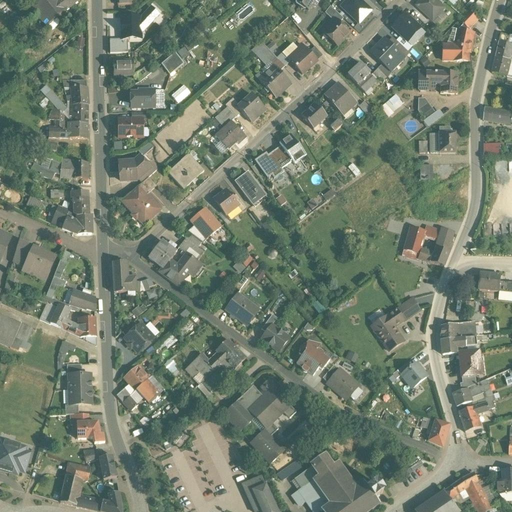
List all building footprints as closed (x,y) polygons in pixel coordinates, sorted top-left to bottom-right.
[(58,0),(57,0),(44,0),(36,7),(32,10),(46,28),(68,10),(60,0),(58,0)] [(80,0),(60,0),(68,10),(81,1),(80,0)] [(319,0),(294,0),(293,2),(308,12),(316,0),(319,2),(319,0)] [(358,0),(347,0),(340,8),(358,26),(371,12),(361,2),(358,0)] [(444,10),(432,0),(422,0),(416,7),(432,23),(444,10)] [(457,4),(453,0),(445,0),(445,1),(453,9),(457,4)] [(343,20),(330,8),(325,15),(333,23),(335,21),(338,25),(343,20)] [(469,12),(459,22),(463,26),(468,31),(469,31),(478,21),(469,12)] [(141,19),(139,19),(140,30),(146,30),(154,21),(146,14),(141,19)] [(420,31),(405,16),(392,30),(400,38),(407,44),(420,31)] [(140,41),(140,30),(139,19),(121,20),(122,41),(122,42),(127,41),(140,41)] [(338,25),(335,21),(333,23),(324,32),(330,39),(329,40),(337,48),(349,35),(338,25)] [(458,32),(454,48),(443,47),(443,62),(455,63),(457,64),(458,63),(468,63),(468,54),(468,50),(471,50),(473,36),(469,35),(470,32),(469,31),(468,31),(463,26),(458,32)] [(407,44),(400,38),(396,43),(407,53),(412,48),(407,44)] [(405,60),(384,40),(370,54),(382,66),(391,75),(405,60)] [(109,42),(109,55),(128,55),(127,41),(122,42),(122,41),(109,42)] [(194,49),(189,43),(176,53),(183,61),(189,55),(188,53),(194,49)] [(511,54),(511,45),(500,43),(496,58),(510,62),(510,61),(511,54)] [(304,48),(295,57),(296,58),(290,63),(295,69),(296,71),(296,70),(302,77),(311,69),(310,69),(317,62),(304,48)] [(322,57),(314,48),(310,52),(318,61),(322,57)] [(175,54),(161,66),(170,77),(184,65),(175,54)] [(290,64),(282,56),(277,60),(284,69),(290,64)] [(510,62),(496,58),(492,73),(511,78),(511,61),(510,61),(510,62)] [(284,69),(277,60),(271,65),(274,68),(279,74),(284,69)] [(132,62),(114,63),(115,78),(133,77),(132,62)] [(370,75),(360,65),(355,70),(348,77),(364,95),(377,83),(369,75),(370,75)] [(152,73),(147,66),(134,77),(140,83),(152,73)] [(391,75),(382,66),(378,70),(386,78),(387,79),(391,75)] [(274,68),(265,77),(262,74),(256,79),(258,81),(257,81),(276,101),(282,95),(281,94),(289,86),(290,86),(279,74),(274,68)] [(386,78),(378,70),(373,75),(381,83),(386,78)] [(441,74),(419,73),(418,91),(420,93),(425,93),(427,92),(427,91),(433,91),(435,90),(435,87),(435,82),(441,82),(441,74)] [(457,75),(441,74),(441,82),(440,87),(440,95),(457,95),(457,75)] [(333,92),(325,99),(342,118),(356,105),(338,85),(332,91),(333,92)] [(86,90),(71,89),(71,90),(72,100),(66,100),(67,104),(72,104),(73,106),(88,107),(86,90)] [(71,90),(64,90),(66,100),(72,100),(71,90)] [(154,92),(139,92),(139,95),(132,95),(132,110),(155,110),(154,92)] [(265,111),(252,97),(240,108),(237,110),(241,114),(250,125),(265,111)] [(424,99),(418,100),(418,113),(424,123),(435,115),(424,99)] [(232,100),(225,107),(227,109),(236,119),(241,114),(237,110),(240,108),(232,100)] [(372,112),(364,103),(359,108),(367,117),(372,112)] [(88,107),(73,106),(72,114),(72,123),(72,125),(88,126),(88,107)] [(315,107),(308,113),(301,119),(317,135),(320,132),(318,126),(327,118),(321,112),(320,112),(315,107)] [(64,117),(55,108),(49,121),(56,122),(56,128),(53,128),(53,131),(63,131),(64,117)] [(394,114),(388,108),(383,112),(388,118),(394,114)] [(236,119),(227,109),(221,114),(222,115),(227,120),(230,124),(231,123),(236,119)] [(500,111),(485,109),(484,121),(498,123),(500,111)] [(227,120),(222,115),(219,118),(223,123),(227,120)] [(338,121),(331,127),(335,132),(342,126),(338,121)] [(141,139),(140,122),(118,122),(119,139),(141,139)] [(230,124),(215,138),(221,144),(228,152),(237,144),(239,146),(246,139),(231,123),(230,124)] [(88,126),(72,125),(72,132),(73,140),(88,140),(88,126)] [(449,134),(449,130),(439,130),(439,134),(439,135),(439,155),(457,154),(456,134),(449,134)] [(53,131),(49,131),(49,139),(73,140),(72,132),(70,132),(63,131),(53,131)] [(439,135),(430,135),(430,155),(439,155),(439,135)] [(306,158),(291,137),(282,143),(284,146),(281,148),(292,164),(294,167),(306,158)] [(419,142),(419,153),(428,153),(428,142),(419,142)] [(504,156),(504,143),(484,144),(485,157),(504,156)] [(148,144),(138,153),(143,158),(153,149),(148,144)] [(223,156),(228,152),(221,144),(216,149),(223,156)] [(281,148),(270,155),(281,171),(292,164),(281,148)] [(204,173),(188,155),(168,175),(183,192),(204,173)] [(262,157),(254,162),(267,181),(272,178),(274,181),(283,174),(281,171),(270,155),(264,160),(262,157)] [(147,168),(139,159),(134,164),(120,165),(121,183),(137,182),(138,181),(150,171),(147,168)] [(74,162),(62,161),(60,180),(74,180),(73,165),(74,165),(74,162)] [(150,171),(138,181),(142,185),(143,184),(149,179),(158,171),(152,164),(147,168),(150,171)] [(74,165),(73,165),(74,180),(88,181),(87,165),(74,165)] [(433,166),(422,166),(421,181),(433,181),(433,166)] [(248,174),(235,184),(253,207),(254,207),(252,204),(258,200),(260,202),(266,198),(248,174)] [(453,178),(437,187),(441,192),(452,185),(453,187),(457,184),(453,178)] [(157,188),(149,179),(143,184),(151,193),(157,188)] [(142,185),(124,201),(122,201),(145,226),(160,211),(147,197),(151,193),(143,184),(142,185)] [(427,201),(432,210),(453,198),(458,198),(458,194),(453,187),(452,185),(441,192),(427,201)] [(63,192),(51,193),(51,200),(63,200),(63,192)] [(88,194),(76,194),(71,192),(71,201),(73,201),(73,216),(77,218),(89,218),(89,210),(88,194)] [(226,192),(214,201),(227,217),(238,209),(238,208),(232,199),(226,192)] [(247,210),(236,196),(232,199),(238,208),(238,209),(242,215),(247,210)] [(457,209),(458,198),(453,198),(432,210),(438,219),(447,214),(450,214),(457,215),(457,209)] [(70,215),(52,207),(47,219),(64,227),(63,230),(77,237),(77,218),(73,216),(70,215)] [(242,215),(238,209),(227,217),(231,223),(242,215)] [(457,215),(450,214),(450,223),(461,222),(465,212),(457,209),(457,215)] [(194,227),(206,241),(221,230),(205,211),(191,222),(194,227)] [(89,218),(77,218),(77,237),(92,236),(91,218),(89,218)] [(206,241),(194,227),(188,234),(201,244),(203,245),(206,241)] [(452,236),(428,228),(426,233),(426,234),(425,237),(438,242),(449,245),(452,236)] [(426,233),(412,229),(403,255),(418,260),(420,253),(425,237),(426,234),(426,233)] [(11,238),(0,233),(0,261),(11,238)] [(201,244),(188,234),(184,239),(186,240),(198,249),(201,244)] [(198,249),(186,240),(178,250),(186,256),(187,255),(197,263),(197,262),(204,254),(198,249)] [(28,246),(19,242),(15,255),(22,259),(28,246)] [(449,245),(438,242),(435,249),(449,254),(451,246),(449,245)] [(162,243),(149,260),(163,271),(170,262),(176,254),(162,243)] [(54,258),(34,248),(25,267),(45,276),(54,258)] [(449,254),(435,249),(432,257),(430,264),(444,269),(449,254)] [(432,257),(420,253),(418,260),(430,264),(432,257)] [(177,267),(170,262),(163,271),(160,274),(178,288),(190,272),(195,275),(202,266),(197,262),(197,263),(187,255),(186,256),(177,267)] [(67,265),(60,262),(54,279),(60,281),(67,265)] [(127,264),(112,265),(113,281),(127,280),(127,279),(127,264)] [(45,276),(25,267),(22,273),(43,282),(45,276)] [(500,277),(480,275),(480,292),(500,294),(500,284),(500,277)] [(130,279),(127,279),(127,280),(113,281),(113,295),(135,295),(135,293),(135,283),(135,277),(130,277),(130,279)] [(243,277),(235,288),(240,292),(248,281),(243,277)] [(60,281),(54,279),(51,285),(57,288),(64,290),(66,284),(60,281)] [(150,291),(146,281),(141,283),(145,293),(150,291)] [(511,284),(500,284),(500,294),(511,294),(511,284)] [(148,300),(158,298),(156,290),(146,293),(148,300)] [(55,294),(49,291),(48,294),(46,299),(52,301),(55,294)] [(90,299),(73,294),(70,308),(87,312),(87,311),(90,299)] [(256,312),(236,297),(226,312),(246,327),(256,312)] [(94,301),(90,299),(87,311),(95,313),(94,301)] [(413,301),(395,313),(403,323),(419,312),(413,301)] [(316,305),(308,310),(315,319),(323,313),(316,305)] [(53,306),(45,323),(50,325),(58,307),(53,306)] [(70,310),(58,307),(50,325),(61,331),(65,323),(70,310)] [(146,311),(143,308),(139,311),(138,309),(131,314),(136,320),(146,311)] [(386,319),(373,328),(377,334),(391,325),(394,329),(403,323),(395,313),(386,319)] [(383,314),(369,323),(373,328),(386,319),(383,314)] [(272,316),(261,331),(266,334),(272,327),(277,320),(272,316)] [(21,327),(0,317),(0,345),(11,350),(16,339),(21,327)] [(95,320),(79,321),(79,329),(80,339),(96,338),(95,320)] [(70,325),(65,323),(61,331),(66,333),(70,325)] [(474,324),(455,327),(456,340),(475,338),(474,324)] [(79,329),(70,325),(66,333),(80,339),(79,329)] [(391,325),(377,334),(390,352),(403,343),(394,329),(391,325)] [(33,331),(21,326),(21,327),(16,339),(27,345),(33,331)] [(141,326),(125,340),(129,344),(128,345),(132,349),(133,349),(138,354),(143,349),(144,351),(150,345),(149,344),(154,339),(141,326)] [(272,327),(266,334),(261,341),(278,354),(289,340),(272,327)] [(455,327),(441,328),(440,336),(441,342),(456,340),(455,327)] [(475,338),(456,340),(456,349),(477,347),(475,338)] [(456,340),(441,342),(442,356),(456,354),(456,349),(456,340)] [(228,341),(216,352),(219,356),(225,362),(237,350),(228,341)] [(308,342),(307,344),(317,351),(321,345),(308,342)] [(73,354),(74,349),(62,344),(57,360),(63,362),(67,352),(73,354)] [(317,351),(307,344),(306,346),(304,345),(302,346),(301,348),(300,350),(299,352),(301,353),(299,355),(302,358),(296,365),(302,369),(302,370),(302,372),(303,373),(304,373),(305,374),(306,374),(307,373),(313,377),(319,370),(322,372),(330,361),(324,357),(324,356),(324,354),(323,352),(321,351),(319,351),(317,351)] [(237,350),(225,362),(235,371),(246,360),(237,350)] [(478,353),(459,355),(461,378),(475,376),(480,376),(478,353)] [(351,354),(347,361),(354,365),(358,357),(351,354)] [(219,356),(207,367),(213,373),(225,362),(219,356)] [(207,367),(199,358),(185,372),(194,380),(207,367)] [(213,373),(200,386),(201,387),(202,385),(212,395),(231,377),(235,371),(225,362),(213,373)] [(407,365),(394,375),(397,379),(401,376),(410,369),(407,365)] [(416,365),(401,376),(413,390),(427,379),(416,365)] [(82,366),(69,367),(70,377),(82,376),(82,366)] [(207,367),(194,380),(200,386),(213,373),(207,367)] [(333,367),(323,380),(328,384),(339,371),(333,367)] [(148,382),(137,370),(126,379),(137,392),(148,382)] [(358,387),(339,371),(328,384),(327,385),(347,401),(358,387)] [(70,377),(69,377),(69,392),(91,392),(91,376),(82,376),(70,377)] [(475,376),(461,378),(462,385),(476,383),(475,376)] [(148,382),(137,392),(149,405),(160,396),(148,382)] [(268,382),(261,389),(265,393),(261,397),(253,389),(224,415),(226,420),(240,434),(252,424),(255,421),(265,431),(266,431),(272,438),(278,432),(272,425),(283,414),(289,421),(296,414),(279,396),(281,395),(268,382)] [(462,385),(459,385),(461,392),(477,386),(476,383),(462,385)] [(212,395),(202,385),(201,387),(197,390),(207,400),(212,395)] [(479,385),(467,390),(470,398),(482,394),(479,385)] [(467,390),(452,395),(457,409),(472,403),(470,398),(467,390)] [(125,391),(117,396),(123,404),(130,397),(125,391)] [(91,392),(69,392),(70,405),(70,407),(79,407),(92,407),(91,392)] [(138,407),(130,397),(123,404),(131,413),(138,407)] [(480,406),(473,409),(475,415),(475,416),(489,411),(486,404),(480,406)] [(79,407),(70,407),(70,405),(65,406),(66,417),(70,417),(79,416),(79,407)] [(473,409),(466,411),(468,418),(475,415),(473,409)] [(466,411),(458,413),(461,420),(468,418),(466,411)] [(468,418),(461,420),(465,434),(479,429),(475,416),(475,415),(468,418)] [(88,416),(79,417),(79,416),(70,417),(71,427),(77,427),(77,425),(89,424),(88,416)] [(265,431),(255,421),(252,424),(262,435),(265,431)] [(449,426),(435,422),(435,425),(428,443),(442,449),(449,426)] [(89,424),(77,425),(77,427),(78,441),(93,441),(94,446),(105,444),(103,436),(100,436),(98,424),(89,424)] [(262,435),(250,445),(270,466),(286,452),(272,438),(266,431),(265,431),(262,435)] [(175,446),(183,437),(179,434),(171,443),(175,446)] [(31,455),(13,449),(14,445),(0,441),(0,471),(18,477),(19,473),(25,475),(31,455)] [(50,443),(42,441),(40,448),(48,450),(50,443)] [(101,452),(83,452),(86,463),(100,461),(99,460),(102,459),(101,452)] [(102,459),(99,460),(100,461),(104,482),(116,480),(112,457),(102,459)] [(356,490),(339,466),(334,469),(326,457),(311,467),(312,468),(296,480),(302,489),(302,490),(314,482),(331,506),(323,511),(322,511),(370,511),(379,506),(374,500),(383,493),(377,484),(367,491),(363,485),(356,490)] [(91,471),(70,466),(67,478),(82,481),(82,482),(88,484),(91,471)] [(422,466),(405,478),(409,485),(426,473),(422,466)] [(485,495),(473,474),(462,480),(450,489),(455,496),(466,488),(473,502),(485,495)] [(277,511),(261,477),(242,486),(254,511),(259,511),(261,511),(277,511)] [(90,501),(78,498),(82,482),(82,481),(67,478),(60,504),(88,511),(90,501)] [(331,506),(314,482),(302,490),(302,489),(293,496),(301,507),(307,503),(313,511),(322,511),(323,511),(331,506)] [(505,482),(497,483),(498,489),(498,492),(500,495),(506,495),(505,482)] [(450,489),(444,493),(449,500),(455,496),(450,489)] [(459,511),(457,510),(449,500),(444,493),(415,511),(459,511)] [(119,495),(108,497),(110,505),(103,503),(102,504),(100,511),(122,511),(122,509),(119,495)] [(485,495),(473,502),(476,508),(489,511),(492,509),(485,495)] [(100,511),(102,504),(90,501),(88,511),(92,511),(100,511)]
